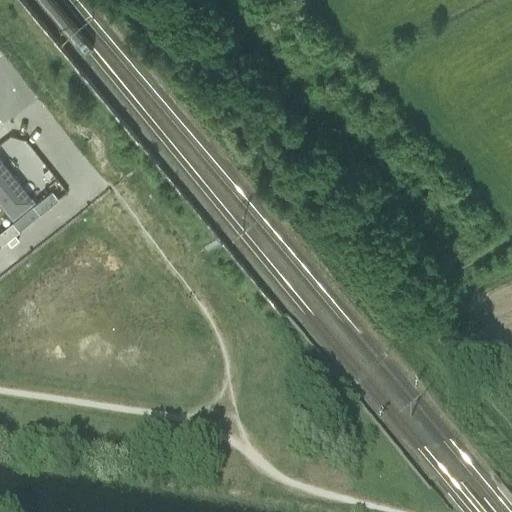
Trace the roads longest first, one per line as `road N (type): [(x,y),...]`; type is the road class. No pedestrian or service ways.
road 1 (track): [(403,511),(294,485),(214,427),(186,417),(0,393)]
road 2 (track): [(87,193),(106,183),(212,326),(226,384),(214,427)]
